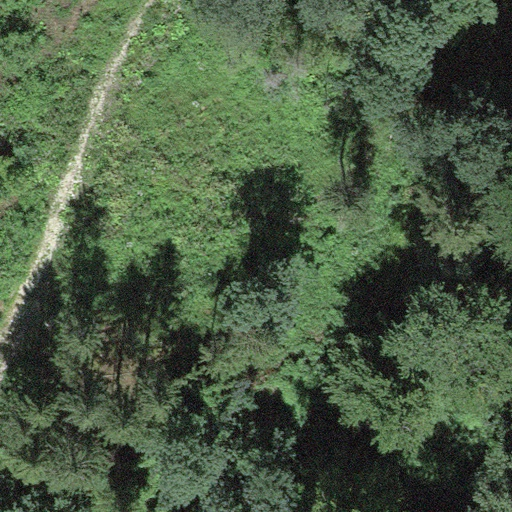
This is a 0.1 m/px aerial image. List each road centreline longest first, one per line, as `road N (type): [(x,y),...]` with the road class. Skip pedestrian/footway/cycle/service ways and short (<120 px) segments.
road 1 (track): [(471,0),(312,511)]
road 2 (track): [(65,217),(0,353)]
